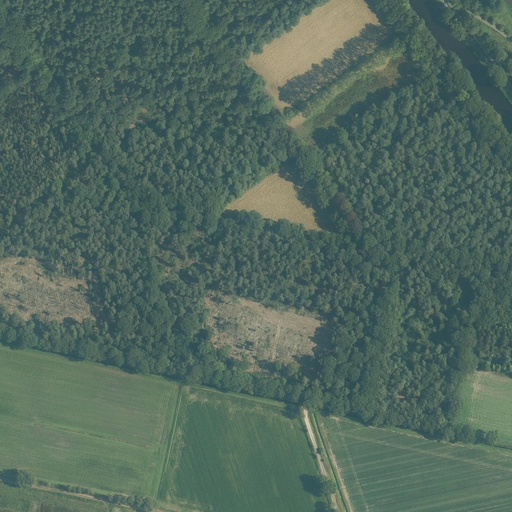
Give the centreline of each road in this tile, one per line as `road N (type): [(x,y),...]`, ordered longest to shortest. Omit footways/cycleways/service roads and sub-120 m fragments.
road 1 (track): [(384,0),(511,167)]
road 2 (unclassified): [(337,511),(299,397)]
